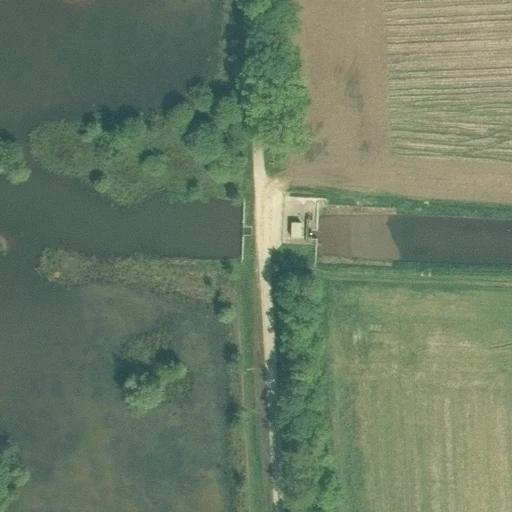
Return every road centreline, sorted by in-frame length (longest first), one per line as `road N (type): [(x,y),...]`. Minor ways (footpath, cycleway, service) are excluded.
road 1 (unclassified): [(279,511),(257,145)]
road 2 (track): [(259,179),(289,195),(511,214)]
road 3 (track): [(264,254),(511,268)]
